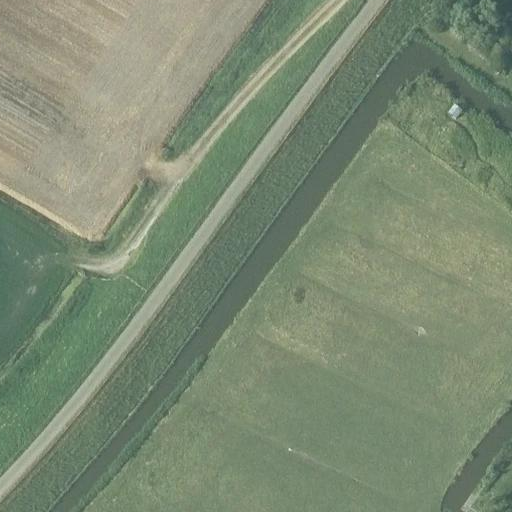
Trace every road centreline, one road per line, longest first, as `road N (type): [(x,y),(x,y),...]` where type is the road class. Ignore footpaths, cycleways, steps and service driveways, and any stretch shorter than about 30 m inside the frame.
road 1 (unclassified): [(372,0),(133,323),(0,482)]
road 2 (track): [(57,264),(110,260),(195,143),(334,0)]
